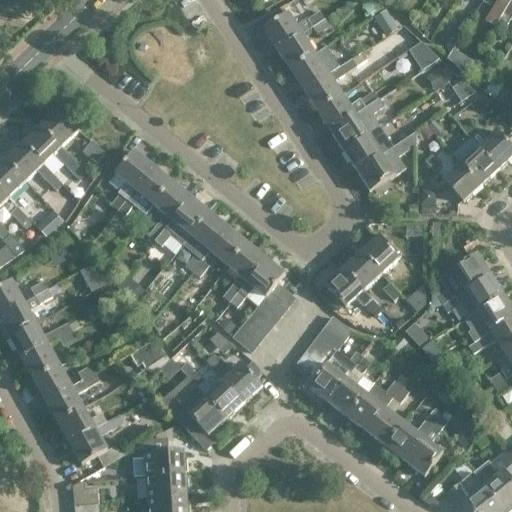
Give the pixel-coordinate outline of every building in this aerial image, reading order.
[(500,0),(486,22),(495,28),(509,6),(500,0)] [(313,32),(326,24),(321,16),(308,24),(299,30),(290,17),(265,33),(278,54),(304,37),(313,32)] [(331,32),(326,24),(313,32),(318,40),(331,32)] [(291,73),(316,56),(304,37),(278,54),(291,73)] [(348,55),(352,62),(359,58),(355,51),(348,55)] [(304,93),(352,62),(348,55),(326,70),(316,56),(291,73),(304,93)] [(352,62),(358,70),(367,65),(361,56),(359,58),(352,62)] [(335,85),(358,70),(352,62),(304,93),(319,115),(344,98),(335,85)] [(428,79),(437,93),(451,84),(442,70),(428,79)] [(464,104),(477,96),(465,85),(455,91),(464,104)] [(331,134),(379,103),(374,95),(362,103),(361,102),(351,108),(344,98),(319,115),(331,134)] [(379,103),(331,134),(344,154),(380,131),(374,121),(374,117),(384,111),(379,103)] [(40,130),(61,151),(78,134),(58,113),(40,130)] [(461,130),(472,141),(477,136),(467,125),(461,130)] [(86,178),(61,151),(40,130),(23,146),(43,168),(53,159),(62,168),(63,168),(79,185),(86,178)] [(393,151),(393,150),(380,131),(344,154),(358,174),(393,151)] [(480,150),(500,173),(511,162),(511,149),(498,134),(480,150)] [(393,151),(358,174),(372,196),(397,179),(406,174),(399,162),(417,150),(417,135),(393,151),(393,150),(393,151)] [(500,173),(480,150),(472,141),(454,157),(462,166),(483,189),(500,173)] [(93,159),(99,152),(87,142),(81,149),(93,159)] [(63,188),(43,168),(23,146),(6,163),(26,184),(36,175),(56,195),(63,188)] [(117,214),(153,170),(134,154),(115,177),(126,186),(119,195),(121,196),(110,209),(117,214)] [(441,169),(432,159),(430,157),(424,163),(434,175),(441,169)] [(26,184),(6,163),(0,168),(0,191),(9,201),(26,184)] [(462,166),(444,183),(465,205),(483,189),(462,166)] [(153,170),(117,214),(125,220),(135,207),(136,208),(143,200),(153,209),(172,185),(153,170)] [(155,244),(191,201),(172,185),(153,209),(165,218),(148,239),(155,244)] [(0,191),(0,209),(9,201),(0,191)] [(38,212),(45,205),(34,194),(27,200),(38,212)] [(191,201),(155,244),(163,250),(172,238),(184,248),(191,239),(210,216),(191,201)] [(20,229),(27,222),(17,210),(9,217),(20,229)] [(192,275),(228,231),(210,216),(191,239),(201,248),(194,256),(195,257),(185,270),(192,275)] [(0,226),(0,241),(4,245),(11,239),(0,226)] [(228,231),(192,275),(199,281),(216,260),(228,270),(247,247),(228,231)] [(380,238),(362,255),(382,276),(400,260),(380,238)] [(247,247),(228,270),(247,285),(266,262),(247,247)] [(362,255),(350,265),(344,271),(364,293),(382,276),(362,255)] [(452,273),(465,293),(489,276),(477,256),(452,273)] [(266,300),(270,296),(277,286),(285,277),(266,262),(247,285),(240,294),(230,306),(238,312),(255,291),(266,300)] [(400,275),(410,286),(418,280),(408,268),(400,275)] [(382,312),(364,293),(344,271),(326,288),(346,309),(356,300),(374,319),(382,312)] [(477,313),(502,297),(489,276),(465,293),(456,298),(446,305),(441,307),(448,316),(461,308),(462,309),(471,303),(477,313)] [(134,282),(123,295),(136,306),(147,293),(134,282)] [(0,319),(25,305),(13,283),(0,290),(0,319)] [(35,300),(48,292),(43,284),(30,292),(35,300)] [(397,299),(399,297),(389,285),(382,291),(394,305),(399,301),(397,299)] [(270,296),(289,311),(296,302),(277,286),(270,296)] [(230,306),(240,294),(233,288),(223,300),(230,306)] [(446,305),(456,298),(452,291),(437,301),(441,307),(446,305)] [(48,292),(35,300),(39,307),(52,299),(48,292)] [(151,298),(147,293),(136,306),(135,306),(150,320),(156,313),(146,304),(151,298)] [(262,305),(282,320),(289,311),(270,296),(266,300),(262,305)] [(468,349),(480,340),(511,319),(511,318),(511,312),(502,297),(477,313),(484,324),(468,334),(469,335),(462,340),(468,349)] [(25,305),(0,319),(0,322),(10,341),(37,326),(25,305)] [(255,313),(275,329),(282,320),(262,305),(255,313)] [(163,312),(150,328),(160,335),(173,320),(163,312)] [(248,322),(267,338),(275,329),(255,313),(248,322)] [(511,318),(511,319),(480,340),(468,349),(472,356),(495,341),(503,354),(511,348),(511,318)] [(327,329),(344,343),(351,334),(333,320),(327,329)] [(76,322),(68,327),(72,334),(80,330),(76,322)] [(241,331),(260,347),(267,338),(248,322),(241,331)] [(37,326),(10,341),(22,362),(49,347),(37,326)] [(59,342),(72,334),(68,327),(55,334),(59,342)] [(320,338),(338,353),(344,343),(327,329),(320,338)] [(253,356),(260,347),(241,331),(234,340),(253,356)] [(72,334),(59,342),(63,349),(76,342),(72,334)] [(313,347),(331,362),(338,353),(320,338),(313,347)] [(145,371),(155,378),(170,363),(160,350),(149,345),(129,357),(136,368),(123,376),(126,382),(145,371)] [(49,347),(22,362),(34,383),(60,368),(49,347)] [(306,356),(324,371),(331,362),(313,347),(306,356)] [(511,376),(511,348),(503,354),(510,365),(500,371),(501,373),(488,381),(492,389),(511,376)] [(317,380),(324,371),(306,356),(299,366),(317,380)] [(346,367),(354,372),(362,362),(355,356),(346,367)] [(206,363),(216,374),(222,369),(212,358),(206,363)] [(362,362),(354,372),(347,381),(329,405),(348,420),(366,396),(356,388),(363,379),(361,378),(370,368),(362,362)] [(224,382),(244,404),(263,387),(242,365),(224,382)] [(329,405),(347,381),(327,367),(309,390),(329,405)] [(72,389),(60,368),(34,383),(46,404),(72,389)] [(82,384),(96,377),(91,369),(78,376),(82,384)] [(197,390),(227,421),(244,404),(224,382),(214,392),(205,382),(203,384),(194,374),(188,379),(197,390)] [(511,376),(492,389),(497,397),(511,387),(511,376)] [(82,384),(72,389),(46,404),(58,425),(84,410),(77,398),(100,385),(96,377),(82,384)] [(188,379),(161,404),(189,434),(198,426),(209,437),(227,421),(188,379)] [(392,403),(401,391),(394,386),(385,397),(392,403)] [(401,391),(392,403),(399,408),(408,397),(401,391)] [(366,396),(348,420),(368,435),(386,411),(366,396)] [(91,422),(84,410),(58,425),(70,446),(96,432),(96,431),(106,425),(101,416),(91,422)] [(387,450),(405,426),(386,411),(368,435),(387,450)] [(406,464),(439,421),(432,415),(417,435),(405,426),(387,450),(406,464)] [(108,453),(100,439),(123,427),(119,418),(106,425),(96,431),(96,432),(70,446),(81,468),(97,459),(104,470),(125,458),(119,446),(108,453)] [(511,431),(502,418),(491,427),(511,452),(511,453),(511,431)] [(439,421),(406,464),(426,479),(444,455),(432,446),(447,426),(439,421)] [(147,478),(186,476),(185,453),(169,454),(168,441),(153,442),(145,446),(147,478)] [(475,476),(502,511),(506,511),(511,507),(511,485),(510,482),(511,480),(511,453),(511,452),(490,468),(488,465),(475,476)] [(188,499),(186,476),(147,478),(148,501),(188,499)] [(502,511),(475,476),(461,487),(448,497),(460,511),(502,511)] [(75,506),(100,504),(99,491),(86,492),(85,484),(79,485),(73,488),(75,506)] [(433,508),(444,499),(438,491),(426,500),(433,508)] [(188,511),(188,499),(148,501),(148,511),(188,511)]
